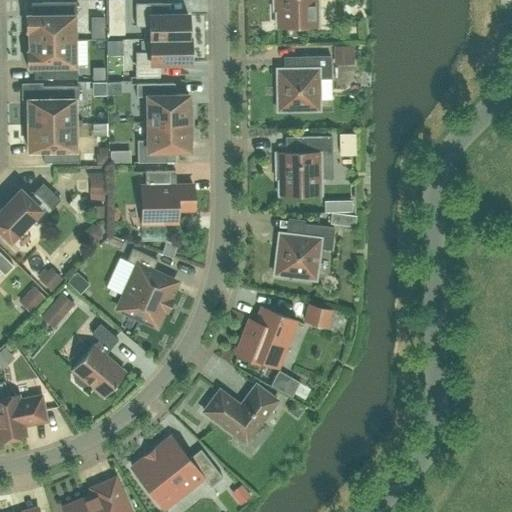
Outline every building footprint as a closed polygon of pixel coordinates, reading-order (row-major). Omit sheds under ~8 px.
[(271,0),(272,10),(275,10),(275,26),(317,25),(316,0),(271,0)] [(28,30),(28,40),(74,39),(73,14),(75,14),(75,1),(41,2),(41,14),(25,14),(26,30),(28,30)] [(150,37),(188,37),(187,14),(151,14),(150,2),(135,2),(135,25),(149,25),(150,37)] [(190,37),(188,37),(150,37),(150,51),(135,51),(135,76),(159,76),(159,62),(190,62),(190,37)] [(74,39),(28,40),(29,50),(26,50),(26,66),(44,65),(44,77),(77,77),(77,64),(75,64),(74,39)] [(355,42),(338,43),(340,66),(357,65),(355,42)] [(330,78),(330,55),(300,56),(300,68),(276,68),(277,110),(319,109),(318,78),(330,78)] [(94,66),(93,79),(106,79),(106,66),(94,66)] [(146,95),(146,121),(193,120),(193,104),(188,102),(188,93),(174,93),(174,82),(136,83),(136,95),(146,95)] [(27,124),(74,123),(74,99),(78,99),(78,85),(42,86),(42,98),(27,98),(27,124)] [(193,139),(193,120),(146,121),(147,139),(137,139),(137,161),(175,161),(175,150),(189,150),(189,142),(193,139)] [(74,123),(27,124),(27,150),(43,150),(43,162),(79,161),(79,148),(75,148),(74,123)] [(136,151),(136,123),(115,124),(115,152),(136,151)] [(331,152),(331,135),(301,136),(301,152),(278,152),(278,165),(274,165),(275,178),(278,178),(279,194),(320,193),(319,153),(331,152)] [(175,185),(175,170),(144,170),(145,185),(141,185),(141,222),(176,221),(176,208),(192,208),(192,184),(175,185)] [(109,193),(109,174),(94,174),(94,193),(109,193)] [(59,199),(42,183),(28,197),(20,189),(0,209),(0,230),(9,240),(29,219),(35,225),(59,199)] [(349,199),(337,200),(337,211),(350,211),(349,199)] [(95,205),(95,216),(106,216),(106,205),(95,205)] [(97,222),(86,232),(98,245),(109,235),(97,222)] [(333,227),(304,223),(302,235),(278,232),(273,273),(314,279),(318,248),(330,249),(333,227)] [(157,259),(131,247),(126,260),(137,265),(132,276),(128,275),(120,293),(124,295),(118,308),(155,324),(175,280),(152,270),(157,259)] [(0,270),(4,274),(13,265),(0,252),(0,270)] [(59,272),(47,283),(53,290),(66,280),(59,272)] [(44,297),(33,287),(18,302),(29,312),(44,297)] [(63,292),(44,319),(59,330),(78,303),(63,292)] [(331,309),(308,303),(303,320),(327,326),(331,309)] [(250,318),(247,328),(237,353),(257,361),(258,358),(274,364),(281,345),(284,346),(290,331),(287,330),(292,319),(264,308),(259,322),(250,318)] [(117,338),(99,323),(91,332),(98,338),(93,345),(92,344),(71,368),(76,372),(73,375),(75,379),(80,383),(84,384),(87,381),(103,396),(124,371),(104,354),(117,338)] [(13,356),(3,347),(0,350),(0,367),(1,369),(13,356)] [(276,369),(268,384),(289,396),(297,381),(276,369)] [(276,400),(255,384),(240,405),(219,389),(203,410),(245,441),(276,400)] [(18,399),(17,395),(0,397),(0,438),(25,434),(23,424),(45,419),(40,395),(18,399)] [(188,458),(170,436),(131,467),(163,507),(201,477),(209,487),(222,477),(200,448),(188,458)] [(244,484),(234,492),(243,504),(254,495),(244,484)] [(85,496),(62,506),(64,511),(130,511),(118,485),(87,499),(85,496)]
